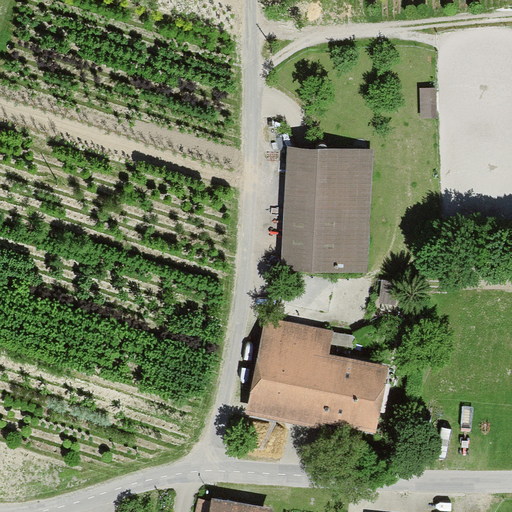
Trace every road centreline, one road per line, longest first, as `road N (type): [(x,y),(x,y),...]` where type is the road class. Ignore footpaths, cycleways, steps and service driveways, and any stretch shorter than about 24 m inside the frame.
road 1 (unclassified): [(207,471),(245,252),(249,0)]
road 2 (residential): [(207,471),(511,480)]
road 3 (track): [(149,479),(143,445),(131,436),(0,398)]
road 4 (residential): [(34,511),(207,471)]
